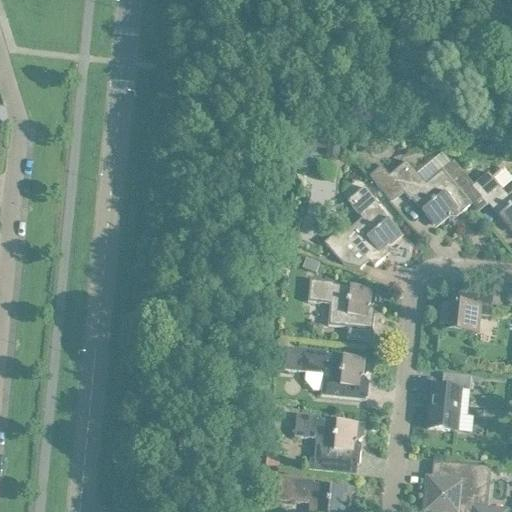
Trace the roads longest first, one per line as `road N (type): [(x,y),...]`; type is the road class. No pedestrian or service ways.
road 1 (tertiary): [(76,511),(128,0)]
road 2 (residential): [(401,511),(425,268),(511,276)]
road 3 (residential): [(0,321),(19,121),(0,56)]
